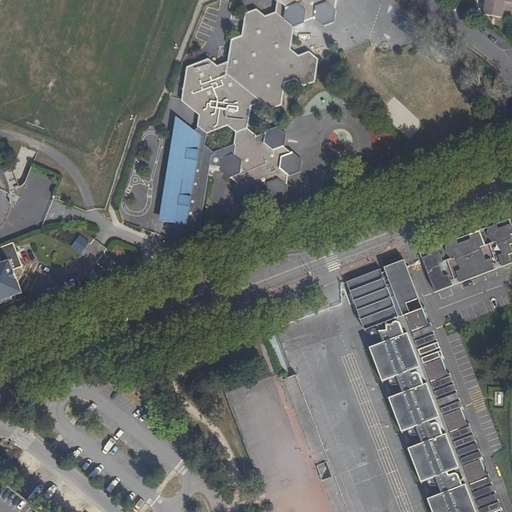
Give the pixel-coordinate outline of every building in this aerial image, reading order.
[(166,208),(169,209),(166,223),(176,225),(172,241),(191,248),(198,245),(201,227),(208,176),(210,168),(221,170),(221,171),(229,177),(231,177),(238,183),(236,195),(239,198),(245,203),(266,194),(269,197),(274,201),(285,197),(287,186),(286,186),(288,175),(289,175),(299,172),(301,160),(292,153),(290,153),(283,147),(285,135),(277,128),(266,132),(266,133),(257,137),(247,129),(251,106),(262,102),(270,109),(281,105),(285,82),(295,78),(304,85),(314,81),(318,61),(318,60),(309,52),(298,56),(290,49),(293,27),(304,23),(305,21),(314,18),(323,26),(334,21),(336,10),(335,9),(336,0),(276,0),(278,2),(276,12),(265,16),(256,9),(246,13),(245,21),(242,36),(231,40),(231,43),(230,48),(228,62),(224,64),(218,66),(209,59),(188,67),(182,100),(200,115),(197,125),(198,126),(194,132),(187,128),(186,132),(181,132),(178,152),(175,152),(173,161),(176,162),(170,199),(167,199),(166,208)] [(511,2),(498,0),(486,0),(484,14),(504,17),(505,10),(511,11),(511,2)] [(510,220),(496,225),(498,229),(511,224),(510,220)] [(498,229),(496,225),(420,254),(435,293),(453,285),(452,281),(458,278),(460,283),(494,269),(493,265),(500,262),(502,267),(511,263),(508,255),(511,253),(511,252),(509,245),(511,243),(511,239),(510,235),(511,234),(511,225),(511,224),(498,229)] [(81,234),(73,247),(83,253),(91,240),(81,234)] [(0,305),(20,298),(22,295),(14,271),(22,267),(13,244),(0,248),(0,305)] [(434,511),(494,511),(500,510),(423,308),(410,313),(406,304),(419,299),(407,267),(404,260),(384,268),(385,273),(382,274),(380,270),(346,282),(361,321),(373,317),(378,328),(372,330),(370,333),(371,336),(374,338),(378,337),(382,337),(384,342),(371,347),(384,381),(388,380),(390,384),(392,386),(400,385),(403,393),(391,397),(404,432),(408,431),(408,433),(411,436),(418,434),(422,443),(410,448),(423,482),(427,481),(428,484),(431,486),(438,485),(441,493),(429,498),(434,511)] [(41,511),(33,505),(0,478),(0,511),(41,511)]
